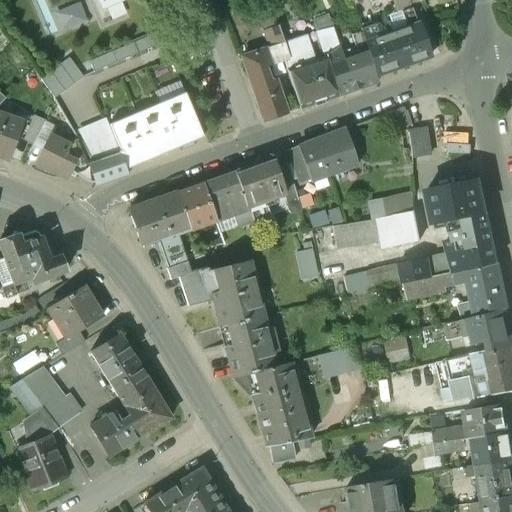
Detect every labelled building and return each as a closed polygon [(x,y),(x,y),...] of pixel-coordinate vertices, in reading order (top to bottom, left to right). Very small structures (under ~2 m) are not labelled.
[(66,30),(91,18),(83,0),(81,0),(57,11),(66,30)] [(255,11),(262,32),(274,28),(267,7),(255,11)] [(388,16),(393,31),(417,22),(412,7),(388,16)] [(311,19),(316,31),(332,27),(327,12),(311,19)] [(417,22),(393,31),(405,65),(429,56),(417,22)] [(360,30),(361,31),(364,41),(379,36),(375,24),(360,30)] [(262,32),(267,49),(283,44),(278,27),(274,28),(262,32)] [(332,27),(316,31),(325,57),(326,56),(338,46),(332,27)] [(338,46),(326,56),(338,95),(377,81),(375,75),(364,41),(361,31),(351,35),(354,47),(341,52),(338,46)] [(379,36),(364,41),(375,75),(405,65),(393,31),(379,36)] [(155,33),(88,61),(93,72),(160,44),(155,33)] [(325,57),(314,61),(306,36),(283,44),(289,60),(285,61),(300,107),(338,95),(326,56),(325,57)] [(267,49),(263,50),(269,66),(285,61),(289,60),(283,44),(267,49)] [(267,77),(264,68),(269,66),(263,50),(241,57),(263,120),(285,113),(274,82),(267,77)] [(68,58),(39,79),(53,99),(83,77),(68,58)] [(184,93),(180,81),(154,91),(159,103),(184,93)] [(184,93),(159,103),(177,147),(202,137),(184,93)] [(159,103),(135,113),(153,158),(177,147),(159,103)] [(418,107),(407,111),(413,126),(424,122),(418,107)] [(0,158),(7,161),(21,121),(0,113),(0,158)] [(135,113),(108,124),(120,152),(120,151),(127,169),(153,158),(135,113)] [(54,128),(31,116),(20,142),(41,154),(50,137),(54,128)] [(105,118),(77,129),(80,137),(76,139),(88,163),(120,152),(108,124),(105,118)] [(433,125),(415,128),(419,154),(438,150),(433,125)] [(342,129),(313,140),(321,161),(332,157),(348,150),(350,149),(342,129)] [(76,139),(67,145),(50,137),(41,154),(36,163),(64,178),(69,169),(96,184),(87,164),(88,163),(76,139)] [(313,140),(287,150),(296,171),(317,162),(321,161),(313,140)] [(348,150),(332,157),(336,168),(341,166),(349,163),(348,150)] [(88,163),(87,164),(96,184),(128,173),(127,169),(120,151),(120,152),(88,163)] [(297,200),(283,154),(273,158),(284,194),(283,195),(285,203),(297,200)] [(273,158),(234,172),(247,210),(248,210),(251,220),(252,223),(269,217),(263,202),(283,195),(284,194),(273,158)] [(317,162),(296,171),(300,182),(322,174),(317,162)] [(234,172),(201,183),(215,222),(233,215),(236,225),(251,220),(248,210),(247,210),(234,172)] [(478,181),(427,192),(434,224),(450,220),(456,241),(447,243),(455,272),(496,263),(478,181)] [(215,222),(201,183),(177,192),(190,230),(209,224),(215,222)] [(177,192),(127,209),(141,248),(156,242),(162,259),(182,252),(176,235),(190,230),(177,192)] [(414,212),(390,217),(395,239),(396,245),(420,240),(414,212)] [(390,217),(374,220),(378,243),(395,239),(390,217)] [(215,222),(209,224),(210,228),(208,229),(210,237),(201,240),(204,248),(223,244),(218,230),(215,222)] [(230,231),(228,227),(218,230),(223,244),(237,242),(233,230),(230,231)] [(21,236),(14,230),(12,236),(0,240),(0,249),(12,284),(14,283),(26,279),(28,284),(65,271),(59,255),(48,259),(39,233),(33,230),(21,236)] [(420,240),(396,245),(400,264),(426,258),(420,240)] [(182,252),(162,259),(166,268),(185,261),(182,252)] [(426,258),(400,264),(400,266),(404,283),(431,278),(426,258)] [(249,262),(208,271),(208,268),(198,269),(189,272),(185,261),(166,268),(170,279),(179,276),(187,305),(213,299),(220,326),(262,316),(249,262)] [(496,263),(455,272),(459,284),(469,282),(478,316),(506,309),(496,263)] [(400,266),(364,274),(368,292),(404,283),(400,266)] [(431,278),(404,283),(408,300),(447,292),(446,287),(459,284),(455,272),(431,278)] [(12,284),(0,288),(0,321),(25,313),(14,283),(12,284)] [(82,287),(50,306),(69,336),(77,331),(100,317),(82,287)] [(478,316),(480,324),(485,325),(508,320),(506,309),(478,316)] [(262,316),(220,326),(233,377),(234,377),(275,366),(262,316)] [(478,316),(454,322),(462,357),(489,350),(485,336),(483,337),(480,324),(478,316)] [(511,344),(511,336),(508,320),(485,325),(480,324),(483,337),(485,336),(489,350),(511,344)] [(69,336),(55,344),(62,355),(83,342),(77,331),(69,336)] [(169,417),(117,334),(90,351),(132,420),(124,425),(115,411),(90,426),(108,456),(169,417)] [(391,360),(413,357),(410,337),(389,340),(391,360)] [(511,344),(489,350),(462,357),(472,399),(489,395),(490,397),(511,391),(511,344)] [(323,352),(328,375),(360,368),(355,345),(323,352)] [(275,366),(234,377),(235,381),(250,395),(253,394),(266,446),(268,446),(290,442),(309,438),(290,363),(275,366)] [(63,398),(39,369),(21,380),(42,408),(58,428),(79,413),(67,395),(63,398)] [(511,391),(490,397),(492,406),(504,404),(511,402),(511,391)] [(489,395),(472,399),(474,409),(492,406),(490,397),(489,395)] [(474,409),(465,410),(467,427),(468,438),(472,438),(508,431),(504,404),(492,406),(474,409)] [(42,408),(31,416),(47,436),(58,428),(42,408)] [(467,427),(433,433),(434,444),(452,441),(468,438),(467,427)] [(508,431),(472,438),(473,449),(476,465),(511,459),(508,431)] [(48,436),(15,449),(31,490),(64,477),(48,436)] [(468,438),(452,441),(454,452),(473,449),(472,438),(468,438)] [(452,441),(434,444),(436,455),(454,452),(452,441)] [(290,442),(268,446),(272,463),(293,459),(290,442)] [(511,461),(511,459),(476,465),(477,475),(481,502),(511,496),(511,461)] [(476,465),(465,467),(466,477),(477,475),(476,465)] [(221,511),(226,509),(201,468),(143,503),(148,511),(221,511)] [(404,511),(398,478),(347,487),(349,502),(341,504),(342,511),(404,511)] [(511,511),(511,496),(481,502),(470,504),(470,508),(470,511),(511,511)]
